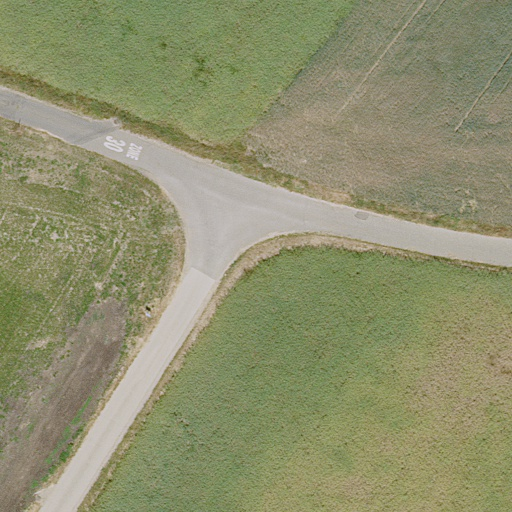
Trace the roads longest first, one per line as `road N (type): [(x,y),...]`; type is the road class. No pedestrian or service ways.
road 1 (track): [(0,118),(356,234),(511,258)]
road 2 (track): [(50,511),(243,198)]
